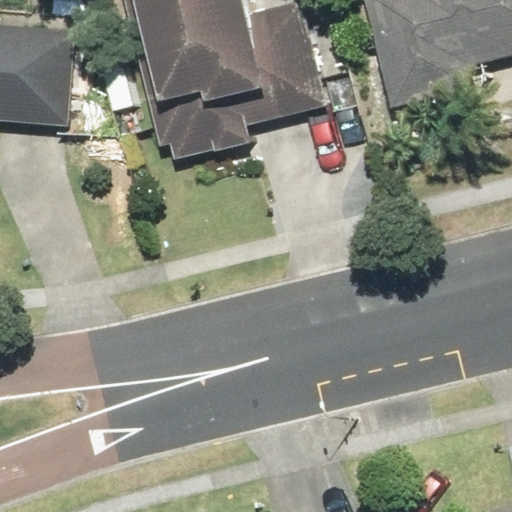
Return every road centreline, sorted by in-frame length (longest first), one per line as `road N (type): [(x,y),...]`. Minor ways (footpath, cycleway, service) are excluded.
road 1 (residential): [(268,361),(0,478)]
road 2 (residential): [(0,376),(268,361)]
road 3 (residential): [(511,303),(268,361)]
